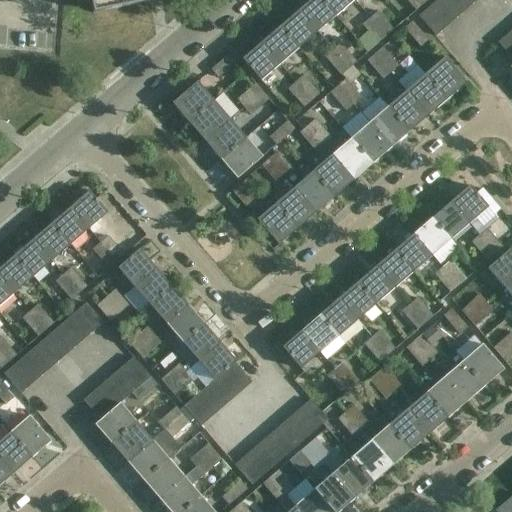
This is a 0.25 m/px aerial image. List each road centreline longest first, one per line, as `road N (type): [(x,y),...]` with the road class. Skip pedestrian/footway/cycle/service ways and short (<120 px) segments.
road 1 (residential): [(511,130),(490,120),(256,307),(231,298),(85,131)]
road 2 (residential): [(85,131),(234,0)]
road 3 (residential): [(408,511),(511,422)]
road 4 (residential): [(122,511),(81,473),(27,511)]
